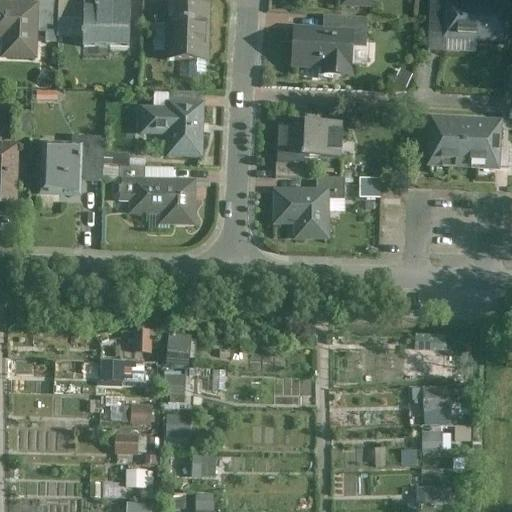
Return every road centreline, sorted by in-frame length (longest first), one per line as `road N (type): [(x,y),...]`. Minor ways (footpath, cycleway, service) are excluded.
road 1 (residential): [(234,272),(511,279)]
road 2 (residential): [(234,272),(248,0)]
road 3 (residential): [(0,265),(234,272)]
